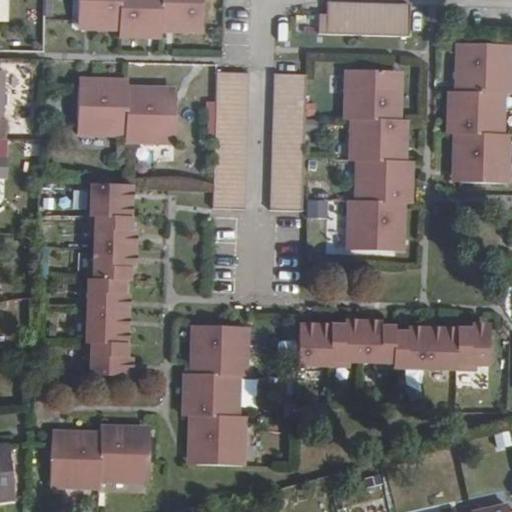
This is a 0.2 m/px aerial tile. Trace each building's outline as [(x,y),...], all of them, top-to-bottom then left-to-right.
[(0,0),(0,22),(8,23),(8,0),(0,0)] [(168,35),(202,37),(204,0),(72,0),(72,29),(87,30),(87,33),(117,35),(116,39),(147,40),(147,35),(158,35),(158,32),(168,32),(168,35)] [(323,32),(403,34),(404,6),(323,6),(323,32)] [(458,47),(457,87),(463,88),(462,97),(456,97),(455,107),(450,107),(449,137),(455,137),(454,176),(459,176),(459,186),(506,187),(507,138),(502,138),(503,98),(509,99),(510,49),(458,47)] [(215,201),(243,202),(248,70),(218,68),(215,201)] [(269,203),(298,204),(302,71),(273,69),(269,203)] [(393,83),(393,70),(348,70),(347,119),(350,119),(349,157),(355,158),(354,198),(348,197),(346,247),(392,248),(396,248),(396,238),(397,238),(398,199),(403,199),(404,172),(398,171),(399,158),(395,158),(395,147),(400,147),(401,120),(397,119),(398,83),(393,83)] [(120,150),(170,152),(172,106),(164,105),(164,102),(122,101),(122,96),(85,95),(84,101),(76,100),(74,144),(120,146),(120,150)] [(122,227),(123,194),(86,192),(84,243),(90,244),(90,269),(83,268),(80,372),(85,374),(85,386),(122,387),(123,353),(118,353),(120,289),(125,289),(128,228),(122,227)] [(307,199),(308,217),(328,217),(327,198),(307,199)] [(345,228),(331,227),(331,248),(344,248),(345,228)] [(193,463),(242,464),(244,413),(238,413),(240,373),(245,373),(247,323),(192,320),(191,357),(196,357),(196,371),(191,371),(191,382),(185,382),(183,412),(189,412),(188,449),(193,449),(193,463)] [(368,368),(471,372),(470,367),(484,367),(485,331),(449,330),(448,334),(387,333),(386,327),(326,325),(326,331),(294,330),(293,365),(342,367),(342,361),(368,362),(368,368)] [(99,484),(151,485),(152,436),(138,436),(138,432),(101,430),(100,435),(66,434),(66,437),(50,437),(48,487),(99,488),(99,484)] [(5,446),(0,446),(0,499),(11,498),(5,446)] [(506,511),(505,503),(470,511),(506,511)]
